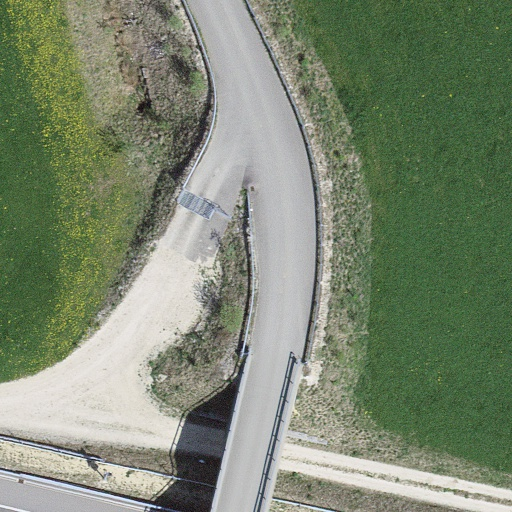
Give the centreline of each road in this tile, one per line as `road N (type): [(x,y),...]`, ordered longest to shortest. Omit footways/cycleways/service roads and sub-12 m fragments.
road 1 (track): [(214,0),(259,103),(283,188),(286,242),(273,349),(235,511)]
road 2 (track): [(0,405),(511,503)]
road 3 (track): [(66,414),(138,319),(259,103)]
